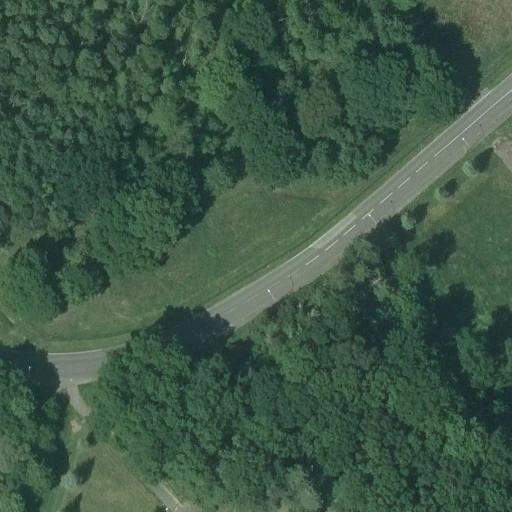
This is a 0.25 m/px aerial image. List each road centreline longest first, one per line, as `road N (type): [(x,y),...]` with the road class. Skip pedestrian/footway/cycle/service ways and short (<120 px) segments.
road 1 (unclassified): [(60,369),(183,342),(302,269),(511,90)]
road 2 (unclassified): [(173,504),(63,387),(60,369)]
